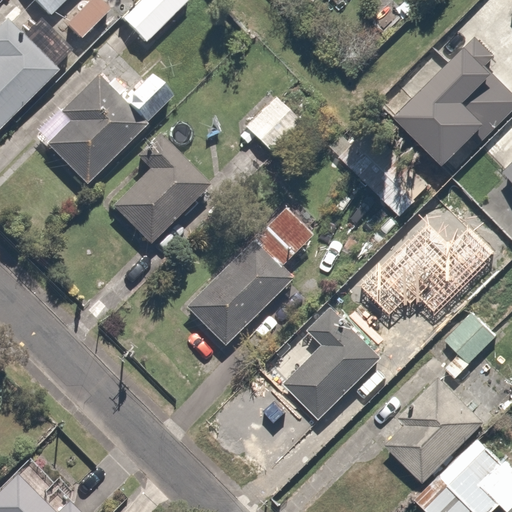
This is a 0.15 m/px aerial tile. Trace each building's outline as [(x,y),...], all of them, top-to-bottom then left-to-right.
[(33,0),(43,11),(55,0),(33,0)] [(130,0),(115,15),(143,42),(184,0),(130,0)] [(0,134),(62,74),(10,21),(0,31),(0,58),(1,59),(0,60),(0,134)] [(471,65),(446,40),(403,84),(428,109),(471,65)] [(151,131),(101,76),(63,112),(75,125),(52,146),(90,187),(151,131)] [(266,153),(302,124),(277,93),(241,122),(266,153)] [(368,106),(326,150),(396,218),(438,174),(368,106)] [(215,189),(163,136),(140,159),(153,172),(116,208),(155,248),(215,189)] [(228,348),(294,281),(254,241),(188,308),(228,348)] [(417,347),(449,314),(421,287),(389,320),(417,347)] [(325,421),(388,358),(338,308),(315,331),(328,344),(288,384),(325,421)] [(475,310),(443,339),(456,353),(441,366),(453,380),(500,338),(475,310)] [(429,484),(491,423),(444,375),(402,416),(411,425),(390,445),(429,484)] [(19,464),(0,483),(0,511),(90,511),(72,495),(62,505),(19,464)]
